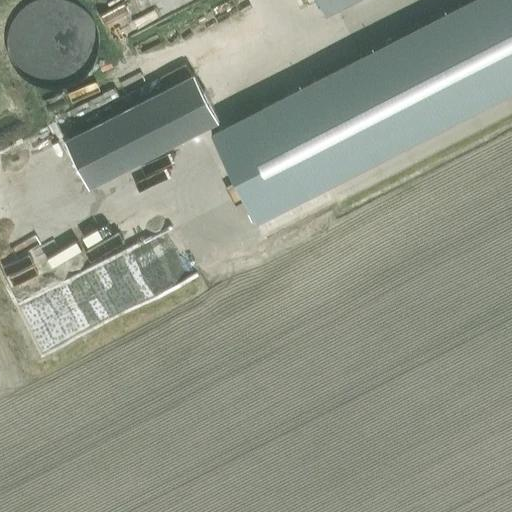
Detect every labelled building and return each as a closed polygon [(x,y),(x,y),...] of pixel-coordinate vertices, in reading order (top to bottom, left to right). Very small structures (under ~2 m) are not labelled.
[(28,63),(72,74),(89,10),(49,0),(47,0),(44,13),(33,10),(26,37),(35,39),(28,63)] [(151,11),(138,0),(119,0),(112,8),(135,29),(151,11)] [(511,0),(464,0),(265,102),(212,129),(258,218),(311,191),(511,88),(511,0)] [(321,0),(327,11),(348,0),(321,0)] [(195,71),(66,137),(89,182),(218,117),(195,71)] [(325,239),(295,255),(314,290),(344,275),(325,239)] [(128,296),(116,272),(153,253),(148,241),(91,271),(109,306),(128,296)]
